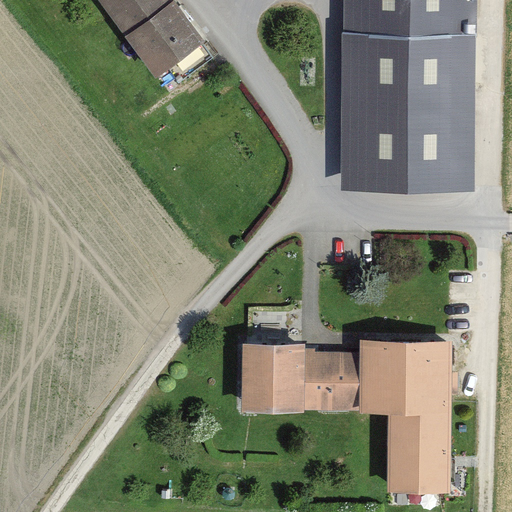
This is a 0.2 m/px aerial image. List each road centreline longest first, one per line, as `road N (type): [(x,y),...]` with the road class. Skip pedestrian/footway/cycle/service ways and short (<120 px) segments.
road 1 (track): [(329,197),(191,328),(50,511)]
road 2 (track): [(485,511),(486,223)]
